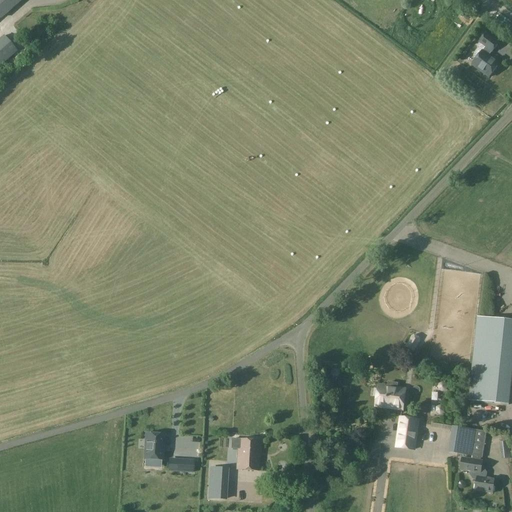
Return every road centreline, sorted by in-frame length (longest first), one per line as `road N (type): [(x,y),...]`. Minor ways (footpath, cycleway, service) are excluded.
road 1 (unclassified): [(299,331),(188,392),(0,447)]
road 2 (unclassified): [(299,331),(511,111)]
road 3 (unclassified): [(312,511),(299,331)]
